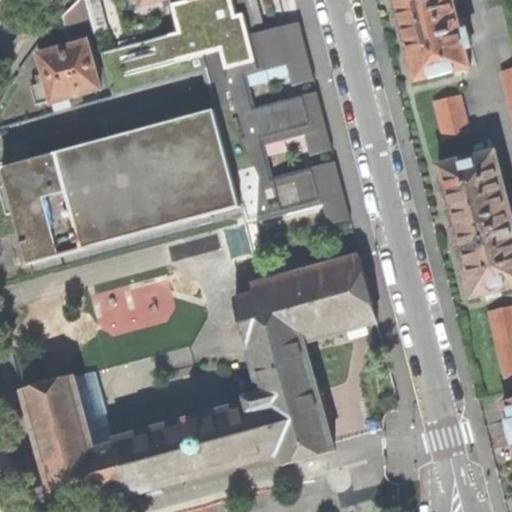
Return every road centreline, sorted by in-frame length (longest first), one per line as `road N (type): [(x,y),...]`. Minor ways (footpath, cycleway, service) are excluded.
road 1 (residential): [(14,511),(0,460),(0,22),(20,0)]
road 2 (unclassified): [(447,433),(341,0)]
